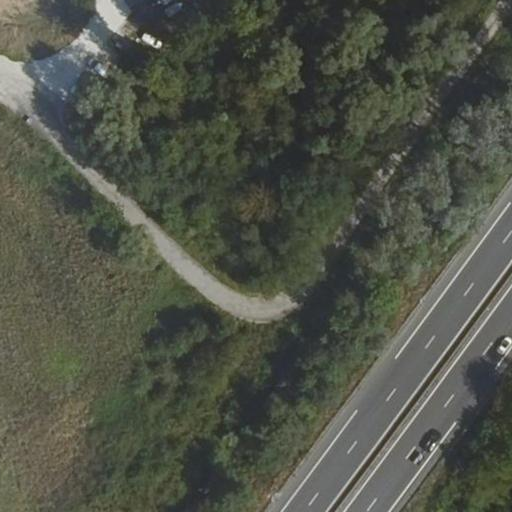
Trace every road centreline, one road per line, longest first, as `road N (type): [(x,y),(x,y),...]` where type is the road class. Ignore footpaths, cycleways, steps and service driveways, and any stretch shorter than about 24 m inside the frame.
road 1 (track): [(31,93),(174,252),(275,319),(511,1)]
road 2 (trunk): [(511,231),(302,511)]
road 3 (trunk): [(366,511),(511,313)]
road 4 (residential): [(110,0),(110,13),(71,63),(31,93)]
